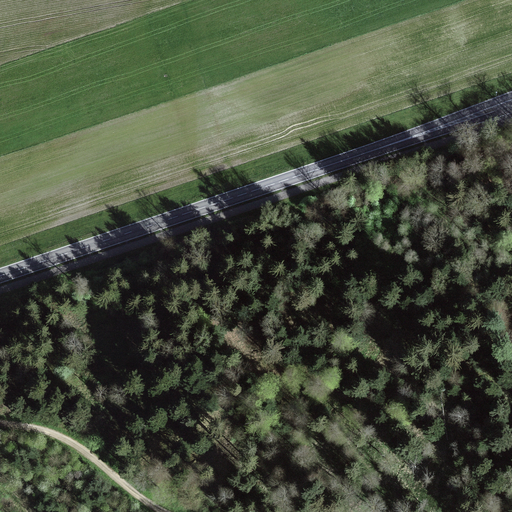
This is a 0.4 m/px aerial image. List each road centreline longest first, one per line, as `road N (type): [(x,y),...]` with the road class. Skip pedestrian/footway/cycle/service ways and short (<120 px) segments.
road 1 (secondary): [(0,275),(511,102)]
road 2 (track): [(0,290),(511,122)]
road 3 (track): [(166,511),(55,435),(0,423)]
